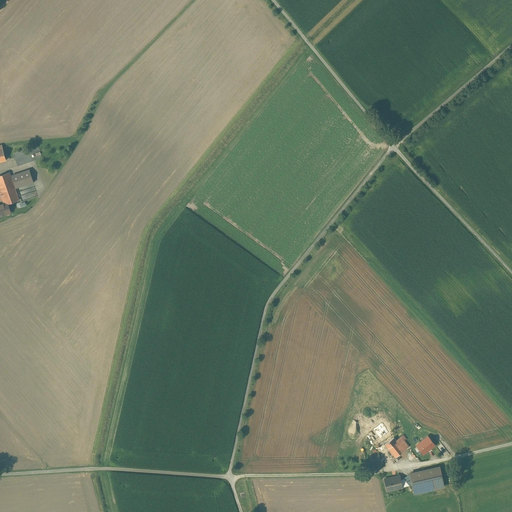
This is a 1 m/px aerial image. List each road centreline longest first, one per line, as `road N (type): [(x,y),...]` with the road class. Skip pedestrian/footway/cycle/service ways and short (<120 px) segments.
road 1 (unclassified): [(229,476),(271,297),(393,146)]
road 2 (track): [(192,0),(107,86),(60,166),(47,175),(28,164)]
road 3 (unclassified): [(0,474),(108,468),(229,476)]
road 4 (unclassified): [(393,146),(272,0)]
road 5 (unclassified): [(511,271),(393,146)]
road 6 (unclassified): [(393,146),(511,45)]
road 7 (track): [(374,473),(229,476)]
